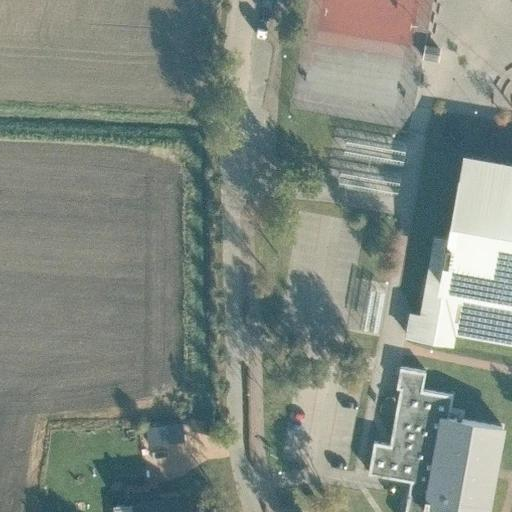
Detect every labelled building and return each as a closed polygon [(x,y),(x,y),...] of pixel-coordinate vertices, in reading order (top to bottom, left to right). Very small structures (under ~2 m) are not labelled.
[(428,0),(305,0),(290,106),(410,123),(428,0)] [(511,160),(465,153),(449,242),(435,240),(422,310),(412,309),(407,335),(456,344),(457,335),(511,344),(511,160)] [(427,368),(404,364),(390,442),(378,439),(372,469),(411,477),(404,511),(489,511),(507,421),(451,412),(455,391),(424,386),(427,368)] [(182,439),(181,425),(150,428),(152,442),(182,439)] [(178,511),(176,492),(159,494),(159,488),(128,492),(129,511),(178,511)]
